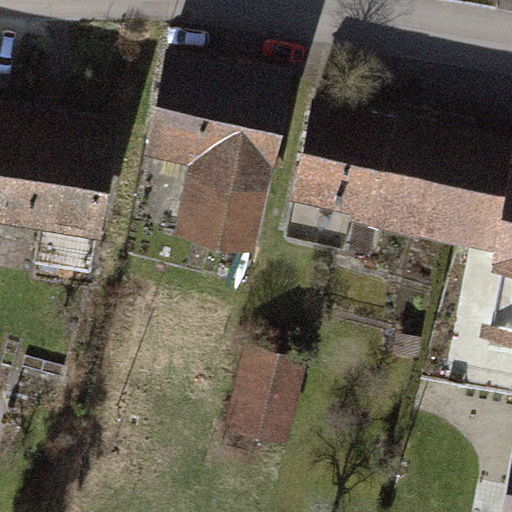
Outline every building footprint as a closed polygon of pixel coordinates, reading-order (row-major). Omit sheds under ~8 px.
[(272,71),(153,46),(132,146),(172,155),(156,233),(235,250),(272,71)] [(510,132),(290,89),(267,205),(467,245),(450,330),(511,342),(511,146),(507,145),(510,132)] [(0,273),(72,287),(105,118),(0,96),(0,273)] [(301,362),(237,344),(215,423),(279,441),(301,362)] [(511,511),(511,409),(455,400),(434,511),(511,511)]
